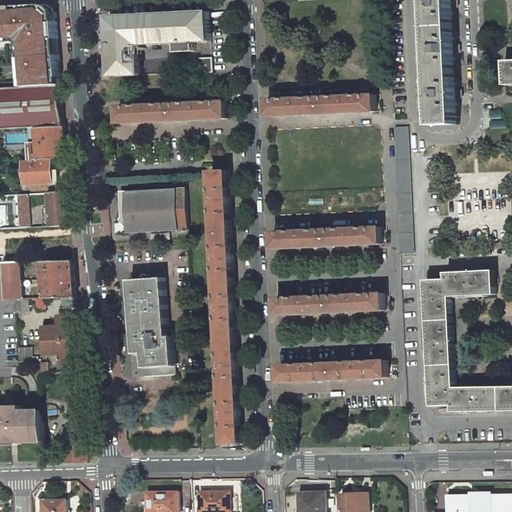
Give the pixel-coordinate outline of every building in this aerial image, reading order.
[(430,0),(434,124),(458,123),(457,98),(457,89),(455,52),(455,44),(454,7),(453,0),(430,0)] [(0,87),(61,85),(56,21),(52,21),(52,17),(42,9),(38,9),(38,4),(0,6),(0,87)] [(48,4),(38,4),(38,9),(42,9),(52,17),(52,21),(56,21),(56,12),(55,10),(54,8),(53,6),(50,4),(48,4)] [(143,75),(142,45),(177,43),(178,52),(196,51),(195,42),(211,41),(210,11),(110,16),(113,77),(143,75)] [(212,58),(199,58),(200,73),(213,72),(212,58)] [(0,87),(0,128),(38,127),(65,125),(61,85),(0,87)] [(377,111),(377,93),(268,98),(269,115),(377,111)] [(229,101),(120,106),(121,123),(229,118),(229,101)] [(38,127),(40,159),(52,158),(67,157),(65,125),(38,127)] [(415,252),(408,126),(395,127),(401,253),(415,252)] [(24,160),(26,183),(53,182),(52,158),(40,159),(24,160)] [(231,170),(214,170),(225,443),(243,442),(231,170)] [(129,232),(190,229),(187,189),(121,193),(123,217),(121,219),(128,222),(129,232)] [(51,196),(52,218),(41,218),(42,222),(42,226),(51,225),(72,224),(70,191),(47,193),(47,196),(51,196)] [(32,223),(30,193),(20,194),(22,227),(26,227),(32,226),(32,223)] [(51,225),(52,234),(73,233),(72,224),(51,225)] [(383,243),(382,226),(275,230),(275,247),(383,243)] [(4,231),(6,263),(19,262),(17,236),(26,235),(26,227),(22,227),(3,228),(4,231)] [(45,261),(48,297),(63,296),(78,296),(75,260),(45,261)] [(25,297),(23,262),(19,262),(6,263),(6,270),(8,298),(25,297)] [(497,293),(496,269),(448,271),(449,278),(428,279),(434,404),(455,404),(455,411),(511,410),(511,385),(457,387),(453,295),(497,293)] [(171,332),(167,276),(132,278),(138,352),(135,352),(137,375),(178,372),(175,331),(171,332)] [(386,308),(385,292),(278,296),(278,313),(386,308)] [(63,296),(64,305),(78,304),(78,296),(63,296)] [(48,316),(47,297),(38,297),(40,316),(48,316)] [(45,326),(47,354),(62,353),(63,363),(74,362),(74,353),(73,347),(77,347),(76,329),(72,329),(72,324),(71,314),(60,315),(61,325),(45,326)] [(35,360),(34,347),(21,348),(21,360),(35,360)] [(389,376),(389,359),(280,364),(281,381),(389,376)] [(51,373),(50,361),(43,362),(43,373),(51,373)] [(0,440),(48,440),(46,408),(26,408),(25,402),(7,403),(5,409),(0,408),(0,440)] [(48,440),(89,439),(86,407),(46,408),(48,440)] [(511,511),(511,492),(498,493),(498,490),(473,490),(473,493),(449,493),(449,511),(511,511)] [(232,511),(232,492),(202,493),(202,511),(232,511)] [(180,511),(180,493),(149,494),(150,503),(153,502),(153,511),(180,511)] [(327,511),(327,495),(302,495),(302,511),(327,511)] [(358,511),(357,495),(341,496),(341,511),(358,511)] [(67,511),(67,500),(45,501),(44,511),(67,511)]
